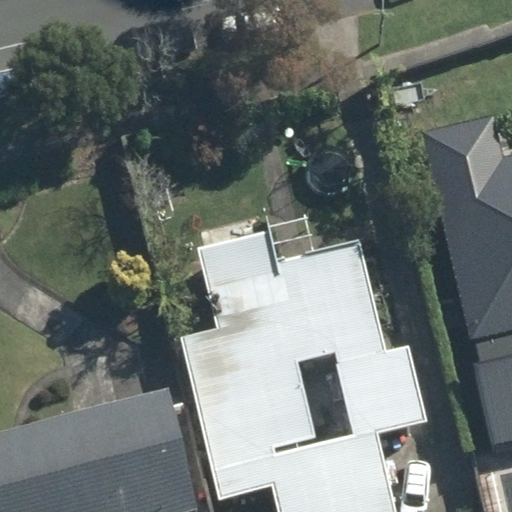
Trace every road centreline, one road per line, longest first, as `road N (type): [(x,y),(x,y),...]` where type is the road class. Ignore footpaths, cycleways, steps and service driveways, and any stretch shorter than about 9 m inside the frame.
road 1 (residential): [(118,33),(239,0)]
road 2 (residential): [(0,57),(118,33)]
